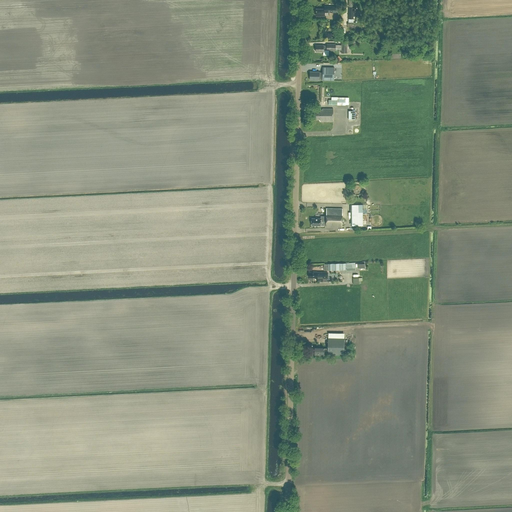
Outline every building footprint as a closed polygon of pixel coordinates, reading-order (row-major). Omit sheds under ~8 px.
[(336,13),(336,6),(324,6),(324,9),(316,9),(316,16),(324,16),(324,13),(327,13),(327,12),(336,13)] [(351,51),(351,42),(346,42),(341,41),(341,53),(346,53),(346,51),(351,51)] [(322,80),(334,81),(334,68),(323,67),(322,73),(319,73),(319,72),(311,72),(311,74),(310,74),(310,80),(319,80),(322,80)] [(345,105),(345,97),(337,97),(337,100),(328,99),(328,105),(336,105),(345,105)] [(333,122),(333,109),(322,109),(322,110),(318,110),(318,111),(315,110),(315,119),(319,119),(320,122),(333,122)] [(352,220),(352,225),(363,225),(362,220),(362,205),(352,206),(352,220)] [(326,208),(326,216),(326,219),(321,219),(321,218),(312,218),(312,226),(321,226),(321,225),(326,225),(326,227),(342,227),(342,208),(326,208)] [(317,272),(313,272),(309,272),(309,275),(308,275),(308,277),(309,277),(309,278),(309,281),(313,281),(313,278),(317,278),(317,281),(327,281),(327,278),(327,272),(317,272)] [(328,338),(328,348),(328,352),(328,355),(344,355),(344,338),(328,338)]
